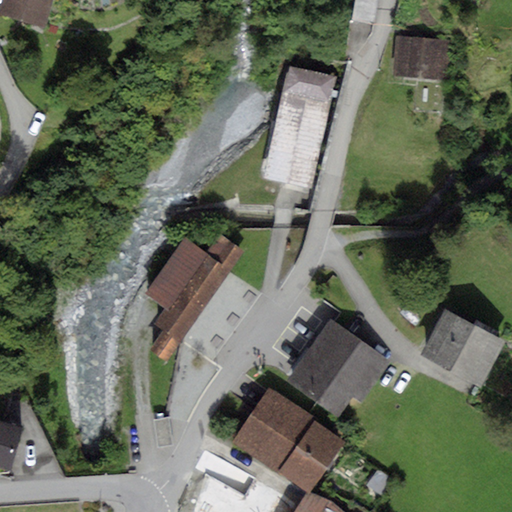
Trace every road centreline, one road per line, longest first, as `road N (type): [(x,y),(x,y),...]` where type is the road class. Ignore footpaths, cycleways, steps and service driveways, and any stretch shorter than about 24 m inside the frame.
road 1 (residential): [(146,499),(171,476),(214,392),(297,282),(322,224),(353,79)]
road 2 (residential): [(146,499),(121,485),(0,493)]
road 3 (residential): [(0,72),(17,131),(17,156),(0,195)]
